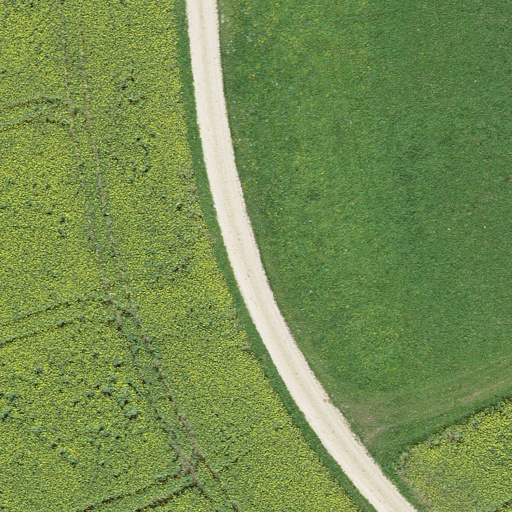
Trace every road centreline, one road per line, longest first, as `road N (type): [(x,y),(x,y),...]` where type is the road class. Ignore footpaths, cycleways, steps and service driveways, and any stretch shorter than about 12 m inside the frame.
road 1 (track): [(398,511),(339,443),(254,283),(226,170),(205,0)]
road 2 (track): [(511,332),(418,378),(339,443)]
